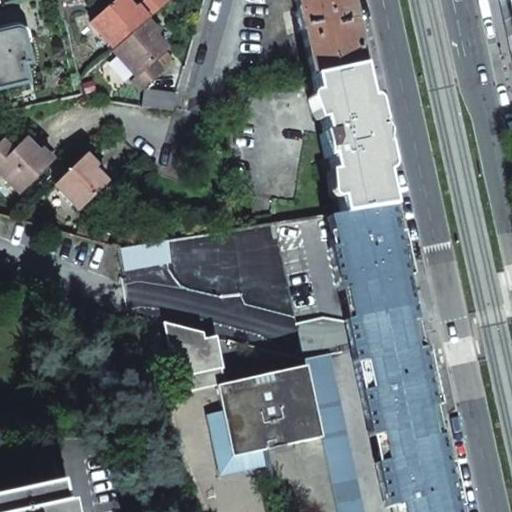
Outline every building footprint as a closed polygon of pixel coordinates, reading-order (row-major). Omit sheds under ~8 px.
[(114,0),(90,22),(114,49),(146,20),(169,0),(143,0),(133,9),(127,2),(125,0),(114,0)] [(301,31),(311,78),(360,67),(347,6),(345,0),(294,0),(297,13),(294,13),(298,31),(301,31)] [(511,0),(503,0),(511,38),(511,0)] [(131,80),(141,91),(144,89),(162,73),(153,63),(167,50),(155,36),(158,34),(146,20),(114,49),(112,51),(135,76),(131,80)] [(0,88),(27,82),(22,65),(29,63),(22,34),(15,30),(0,33),(0,88)] [(328,158),(341,215),(386,208),(391,208),(375,138),(360,67),(311,78),(323,134),(319,135),(325,159),(328,158)] [(157,108),(173,111),(178,94),(144,89),(141,106),(157,108)] [(0,141),(0,173),(21,193),(53,161),(40,149),(37,151),(24,138),(12,151),(1,141),(0,141)] [(55,183),(68,196),(95,169),(94,168),(96,165),(84,153),(55,183)] [(68,196),(80,208),(93,194),(106,181),(95,169),(68,196)] [(343,291),(350,320),(406,308),(400,279),(406,277),(401,253),(396,234),(392,235),(386,208),(341,215),(326,217),(333,247),(328,248),(338,292),(343,291)] [(146,288),(183,283),(198,281),(193,236),(188,237),(155,242),(139,244),(134,249),(119,251),(126,278),(140,276),(145,280),(146,288)] [(49,293),(39,319),(105,344),(115,317),(49,293)] [(450,511),(450,510),(457,509),(449,476),(447,465),(440,466),(428,409),(434,407),(430,389),(421,349),(415,350),(411,329),(409,321),(406,308),(350,320),(344,321),(348,336),(369,438),(377,436),(382,462),(375,464),(385,509),(392,508),(392,511),(450,511)] [(188,392),(197,390),(216,386),(223,384),(219,371),(222,370),(215,337),(203,339),(201,333),(185,329),(162,323),(167,348),(171,347),(177,379),(185,377),(188,392)] [(364,511),(330,354),(303,360),(305,367),(320,438),(336,511),(364,511)] [(221,412),(231,458),(264,451),(320,438),(305,367),(216,386),(221,412)] [(207,415),(219,476),(267,466),(264,451),(231,458),(221,412),(207,415)] [(30,490),(0,496),(0,511),(64,511),(49,443),(21,449),(30,490)]
